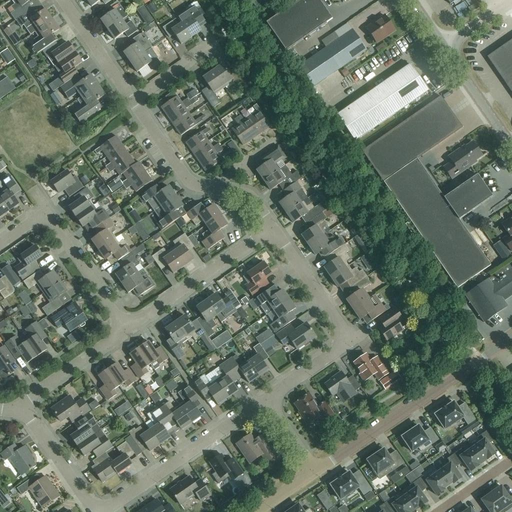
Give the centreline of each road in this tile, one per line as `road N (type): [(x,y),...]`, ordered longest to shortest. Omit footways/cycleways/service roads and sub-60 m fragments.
road 1 (residential): [(21,404),(95,509),(131,495),(268,398)]
road 2 (residential): [(268,398),(353,342),(272,223)]
road 3 (tertiary): [(316,470),(511,338)]
road 4 (residential): [(127,327),(272,223)]
road 5 (residential): [(46,213),(127,327)]
road 6 (residential): [(21,404),(127,327)]
road 7 (tertiary): [(511,147),(443,46)]
road 8 (residential): [(209,188),(189,180),(133,99)]
